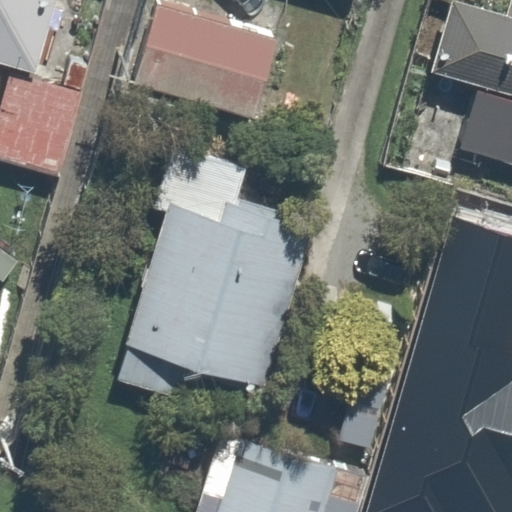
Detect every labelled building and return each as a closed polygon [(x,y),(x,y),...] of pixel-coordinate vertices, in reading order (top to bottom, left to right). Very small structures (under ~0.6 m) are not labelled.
[(59,0),(0,0),(0,60),(37,71),(59,0)] [(169,0),(155,0),(134,81),(261,115),(284,30),(169,0)] [(446,0),(427,66),(511,90),(511,0),(502,0),(500,9),(467,0),(446,0)] [(154,201),(168,205),(117,376),(201,400),(210,368),(262,383),(313,212),(252,193),(260,165),(172,139),(154,201)] [(511,262),(504,260),(456,420),(511,437),(511,262)] [(197,473),(187,511),(343,511),(354,471),(238,441),(228,481),(197,473)]
